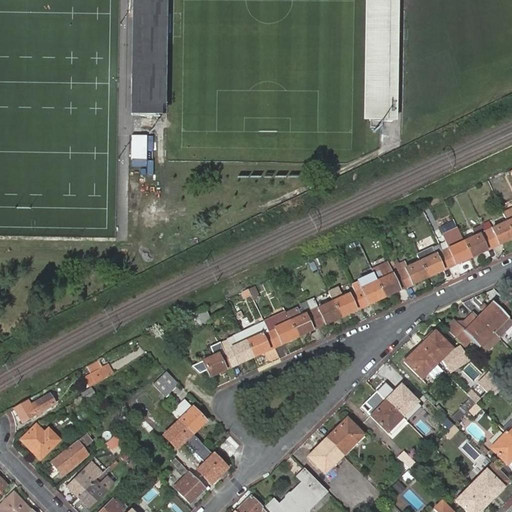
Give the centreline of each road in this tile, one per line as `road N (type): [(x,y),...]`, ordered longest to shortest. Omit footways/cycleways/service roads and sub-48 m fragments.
road 1 (residential): [(417,310),(230,387),(219,404)]
road 2 (residential): [(267,459),(417,310)]
